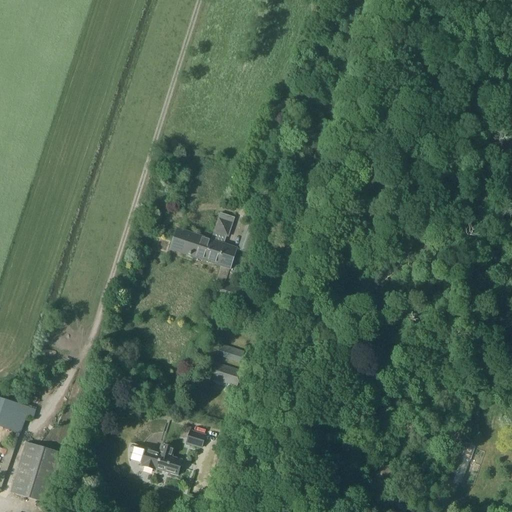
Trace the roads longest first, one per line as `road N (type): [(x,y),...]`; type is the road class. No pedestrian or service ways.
road 1 (track): [(200,0),(88,344),(20,441),(0,500)]
road 2 (unclassified): [(236,511),(404,0)]
